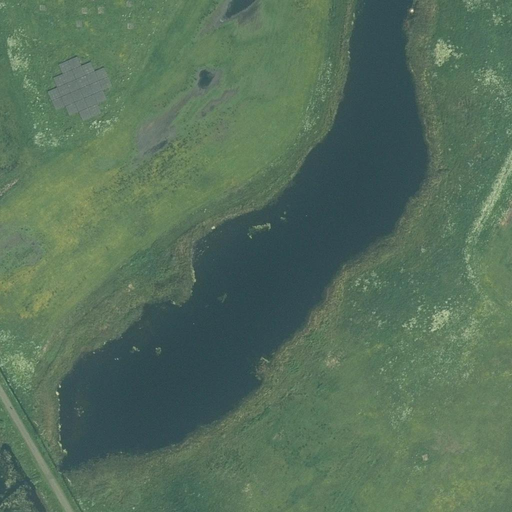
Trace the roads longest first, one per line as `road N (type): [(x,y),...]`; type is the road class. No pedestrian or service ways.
road 1 (track): [(511,307),(480,265),(478,239),(511,158)]
road 2 (unclassified): [(70,511),(0,388)]
